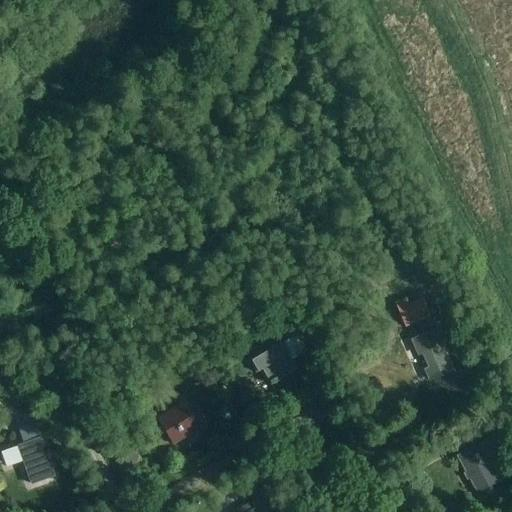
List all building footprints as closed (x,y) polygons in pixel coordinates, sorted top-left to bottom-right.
[(419,281),(407,285),(410,294),(423,290),(419,281)] [(313,343),(325,336),(316,321),(305,328),(313,343)] [(413,339),(420,356),(424,354),(429,368),(425,370),(430,381),(454,371),(436,329),(435,329),(432,322),(419,327),(422,335),(413,339)] [(250,361),(257,372),(261,370),(270,384),(295,369),(287,354),(289,353),(282,342),(250,361)] [(204,364),(197,352),(188,358),(195,370),(204,364)] [(132,409),(157,399),(150,384),(126,394),(132,409)] [(182,402),(156,418),(172,445),(198,429),(182,402)] [(475,423),(480,432),(494,425),(489,415),(475,423)] [(108,427),(116,448),(142,438),(135,417),(108,427)] [(36,430),(19,436),(22,443),(39,437),(36,430)] [(22,443),(16,445),(29,484),(53,476),(40,437),(39,437),(22,443)] [(479,492),(500,480),(511,473),(511,468),(495,437),(481,445),(460,456),(479,492)] [(253,507),(249,499),(236,506),(239,511),(259,511),(256,506),(253,507)]
